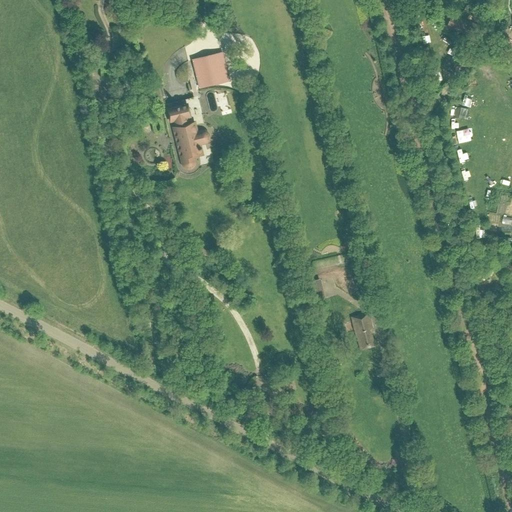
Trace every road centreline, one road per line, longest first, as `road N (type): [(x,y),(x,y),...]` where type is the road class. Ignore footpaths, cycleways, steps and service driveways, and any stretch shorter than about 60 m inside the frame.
road 1 (track): [(511,510),(387,0)]
road 2 (unclassified): [(403,511),(0,301)]
